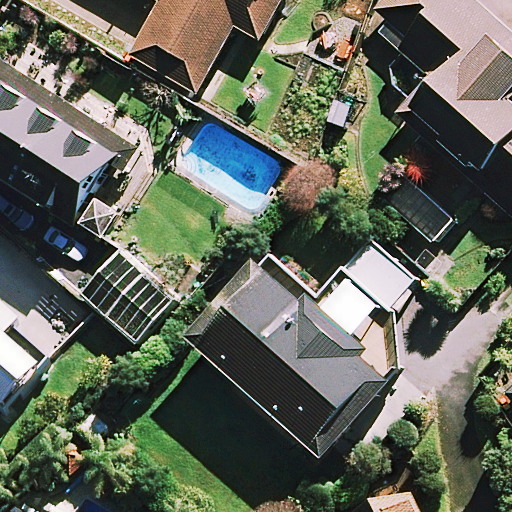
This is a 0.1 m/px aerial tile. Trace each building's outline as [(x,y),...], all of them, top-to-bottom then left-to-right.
[(293,0),(157,0),(168,6),(136,60),(201,99),(243,29),(267,44),(293,0)] [(436,81),(403,118),(457,167),(465,157),(498,186),(491,193),(511,211),(511,33),(474,0),(394,0),(373,25),(436,81)] [(135,147),(4,63),(0,68),(0,175),(83,229),(135,147)] [(410,369),(411,340),(399,310),(424,282),(382,245),(324,310),(272,262),(201,342),(336,463),(404,387),(398,382),(410,369)] [(181,304),(127,257),(90,300),(144,347),(181,304)] [(0,382),(32,347),(0,318),(0,382)] [(417,511),(412,502),(391,511),(417,511)]
